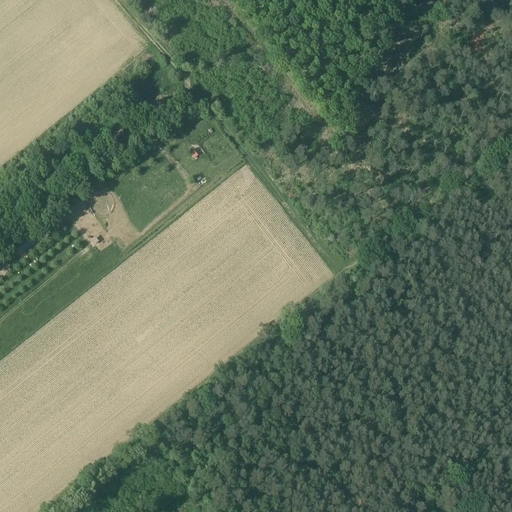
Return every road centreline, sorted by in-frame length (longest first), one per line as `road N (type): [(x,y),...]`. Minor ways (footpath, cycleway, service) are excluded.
road 1 (track): [(511,147),(54,511)]
road 2 (track): [(348,279),(124,0)]
